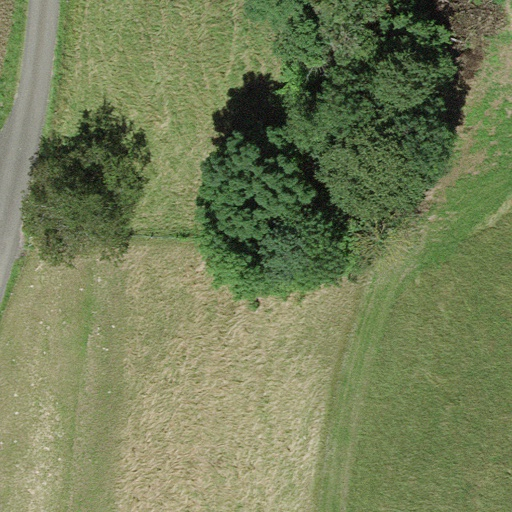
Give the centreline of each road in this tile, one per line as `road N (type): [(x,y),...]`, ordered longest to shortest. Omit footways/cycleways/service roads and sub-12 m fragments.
road 1 (unclassified): [(0,289),(55,0)]
road 2 (track): [(325,511),(354,363)]
